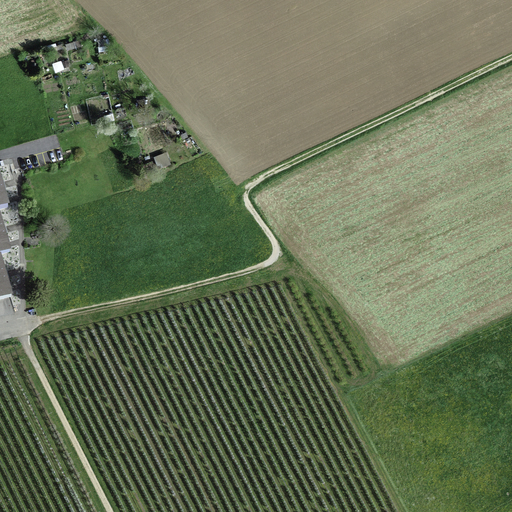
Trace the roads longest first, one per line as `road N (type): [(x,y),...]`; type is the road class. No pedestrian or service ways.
road 1 (track): [(21,327),(264,264),(275,245),(245,198),(252,183),(511,58)]
road 2 (track): [(21,327),(109,511)]
